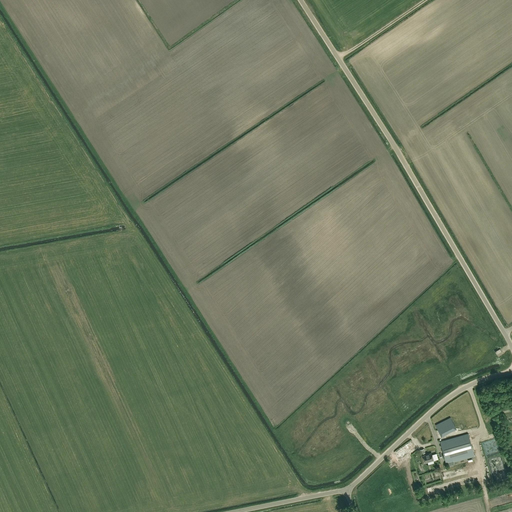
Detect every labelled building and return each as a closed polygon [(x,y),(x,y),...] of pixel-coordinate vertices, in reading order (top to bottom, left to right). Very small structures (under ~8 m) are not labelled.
[(441,428),(452,423),(449,417),(438,421),(441,428)] [(446,464),(474,456),(468,434),(440,442),(446,464)] [(401,458),(417,447),(413,441),(397,452),(401,458)] [(433,461),(438,459),(436,454),(432,455),(431,453),(422,456),(425,463),(433,461)] [(495,462),(492,462),(492,473),(502,473),(502,468),(497,468),(497,465),(495,465),(495,462)]
